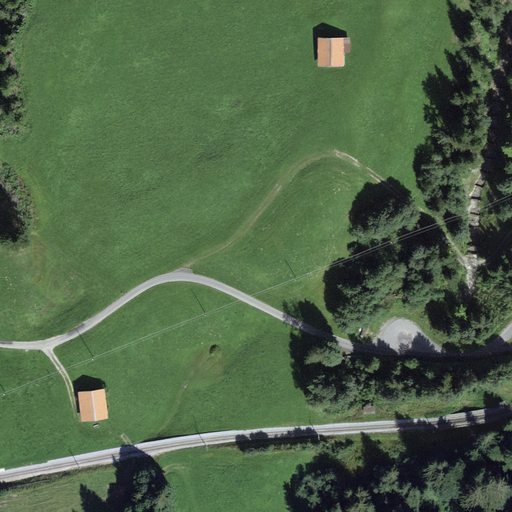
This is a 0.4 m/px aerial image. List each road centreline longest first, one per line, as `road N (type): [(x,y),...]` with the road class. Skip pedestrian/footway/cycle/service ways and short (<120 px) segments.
road 1 (unclassified): [(511,329),(470,357),(416,356),(344,342),(182,277),(146,286),(58,340),(0,343)]
road 2 (track): [(182,277),(252,220),(296,166),(330,152),(399,195),(461,257),(489,258),(511,238)]
